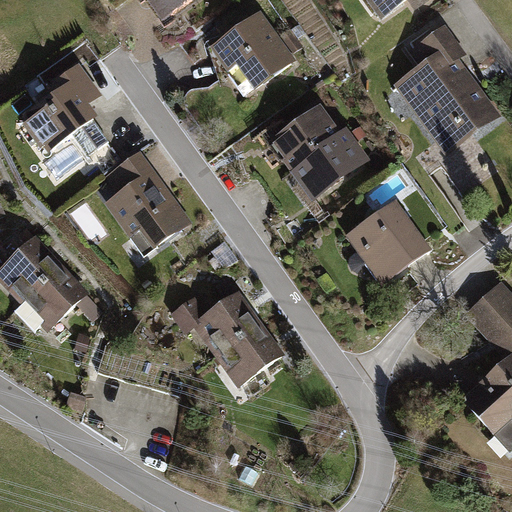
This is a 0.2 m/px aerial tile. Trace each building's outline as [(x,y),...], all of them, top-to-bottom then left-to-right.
[(147,0),(157,15),(182,0),(147,0)] [(403,0),(366,0),(378,17),(403,0)] [(293,62),(260,11),(209,45),(243,95),(293,62)] [(445,156),(499,117),(457,59),(466,53),(446,24),(403,55),(413,68),(392,83),(445,156)] [(86,70),(20,113),(43,149),(95,115),(88,104),(102,95),(86,70)] [(340,131),(322,103),(268,139),(309,200),(370,160),(347,126),(340,131)] [(138,257),(190,221),(141,151),(106,176),(117,191),(107,198),(122,218),(114,223),(138,257)] [(429,248),(393,195),(341,230),(376,283),(429,248)] [(0,282),(39,331),(85,295),(36,235),(0,263),(0,282)] [(508,452),(511,449),(511,295),(501,283),(466,314),(504,357),(479,379),(483,383),(463,401),(508,452)] [(237,386),(285,352),(240,289),(192,323),(237,386)]
